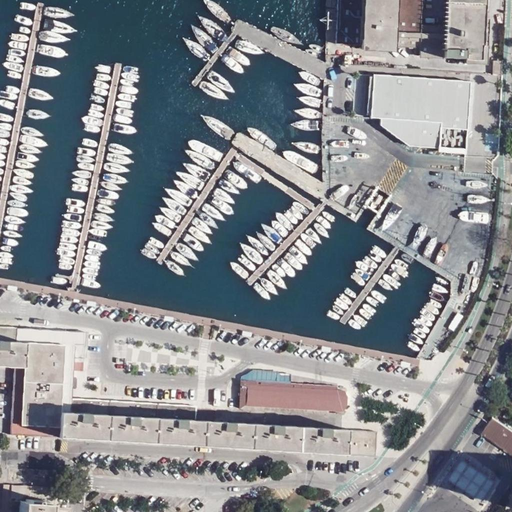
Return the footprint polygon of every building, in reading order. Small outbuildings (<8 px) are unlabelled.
[(336,0),(334,43),(358,44),(358,53),(392,55),(393,46),(418,47),(418,54),(441,55),(441,58),(481,60),(482,19),(481,19),(482,8),(481,0),(336,0)] [(364,115),(414,119),(411,150),(462,154),(467,80),(417,76),(418,74),(405,73),(405,75),(405,80),(367,77),(364,115)] [(0,365),(12,367),(20,367),(23,329),(0,327),(0,365)] [(20,367),(12,367),(8,436),(57,439),(59,410),(68,411),(69,400),(71,371),(81,372),(83,333),(23,329),(20,367)] [(247,406),(341,411),(347,402),(348,401),(342,390),(336,390),(336,388),(242,383),(242,386),(239,386),(238,408),(246,409),(247,406)] [(59,410),(57,439),(67,439),(87,441),(373,456),(373,432),(193,422),(194,407),(69,400),(68,411),(59,410)] [(501,450),(511,435),(511,432),(490,417),(478,434),(501,450)] [(511,435),(501,450),(511,458),(511,435)] [(477,471),(460,459),(446,479),(463,491),(480,502),(494,483),(477,471)] [(0,488),(0,511),(46,511),(47,504),(52,504),(52,489),(0,486),(0,488)]
